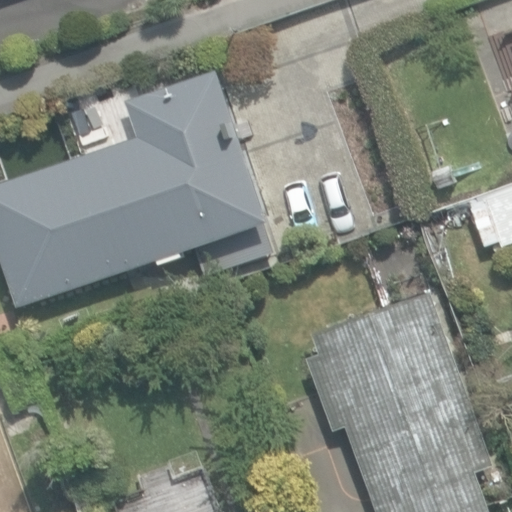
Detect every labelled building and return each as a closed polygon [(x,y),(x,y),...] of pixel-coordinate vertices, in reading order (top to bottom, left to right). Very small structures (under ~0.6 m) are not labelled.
[(511,0),(496,0),(434,22),(447,71),(511,48),(511,0)] [(0,187),(0,242),(22,310),(199,252),(207,279),(278,256),(268,225),(274,223),(225,74),(132,104),(143,140),(0,187)] [(502,242),(504,248),(511,245),(511,189),(489,198),(490,201),(473,207),(487,247),(502,242)] [(494,511),(481,473),(498,467),(435,292),(316,335),(323,355),(310,360),(336,431),(349,426),(380,511),(494,511)] [(0,344),(0,369),(15,411),(44,400),(21,337),(0,344)]
